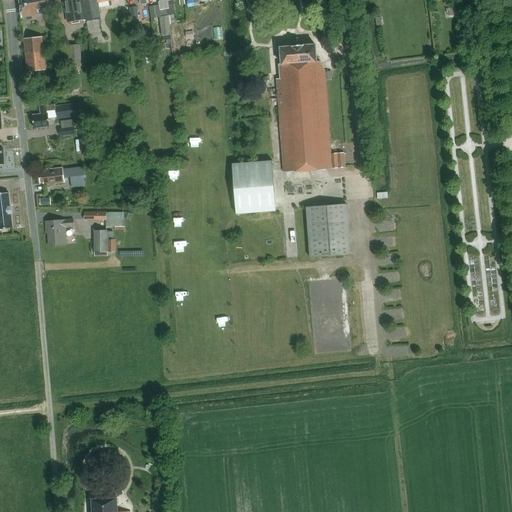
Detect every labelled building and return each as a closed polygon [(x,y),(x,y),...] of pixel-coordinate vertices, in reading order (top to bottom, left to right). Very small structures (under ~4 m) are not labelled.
[(48,9),(57,7),(55,0),(19,0),(22,18),(49,12),(48,9)] [(83,0),(81,0),(64,0),(68,22),(85,20),(83,3),(83,0)] [(108,0),(83,0),(87,22),(90,36),(102,33),(99,19),(101,19),(99,6),(109,4),(108,0)] [(160,10),(169,8),(169,6),(168,0),(160,0),(159,2),(160,10)] [(139,23),(138,6),(130,7),(131,20),(131,24),(139,23)] [(457,7),(446,9),(447,13),(448,13),(449,16),(458,15),(457,7)] [(172,35),(169,16),(159,17),(163,40),(170,39),(170,35),(172,35)] [(42,37),(24,39),(28,68),(35,71),(46,70),(42,37)] [(277,77),(280,116),(284,170),(346,165),(345,150),(332,150),(326,74),(333,74),(332,65),(326,66),(321,59),(317,59),(316,43),(280,46),(282,60),(282,62),(280,62),(281,77),(277,77)] [(80,44),(68,45),(70,67),(82,66),(80,44)] [(41,114),(33,115),(34,128),(50,126),(49,117),(48,111),(55,110),(56,116),(57,116),(57,119),(87,115),(85,102),(55,106),(55,104),(46,105),(46,104),(40,105),(41,114)] [(74,126),(58,128),(59,136),(75,134),(74,126)] [(273,159),(232,162),(237,212),(277,209),(273,159)] [(55,183),(65,182),(64,177),(71,176),(72,187),(86,185),(84,167),(63,169),(63,168),(45,170),(46,173),(40,173),(41,183),(43,182),(44,185),(51,184),(51,185),(55,185),(55,183)] [(9,192),(0,193),(0,229),(13,228),(11,214),(12,214),(11,206),(10,207),(9,192)] [(310,258),(352,255),(348,204),(306,207),(310,258)] [(124,213),(84,212),(84,220),(107,220),(107,227),(114,227),(114,231),(124,231),(124,213)] [(130,220),(133,214),(126,212),(125,215),(124,218),(130,220)] [(50,246),(67,244),(66,227),(75,227),(74,219),(65,219),(46,221),(47,234),(49,234),(50,246)] [(94,230),(95,252),(116,252),(116,240),(114,240),(114,231),(108,231),(108,230),(94,230)] [(130,511),(131,509),(118,510),(117,497),(93,499),(93,511),(130,511)]
